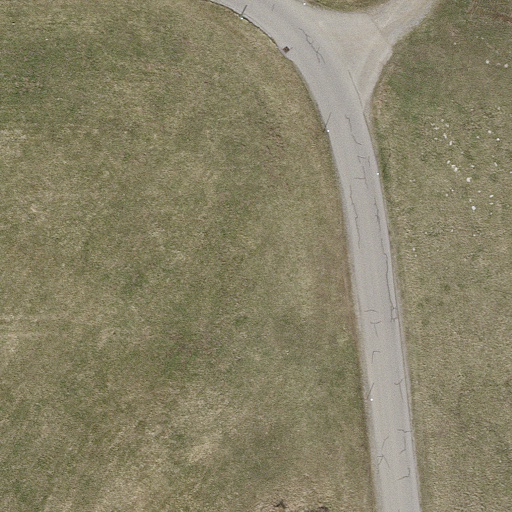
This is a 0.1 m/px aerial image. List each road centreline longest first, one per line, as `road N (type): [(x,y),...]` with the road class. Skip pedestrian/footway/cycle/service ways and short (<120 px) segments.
road 1 (unclassified): [(406,511),(359,154),(326,74),(291,21),(259,0)]
road 2 (track): [(326,74),(394,38),(430,0)]
